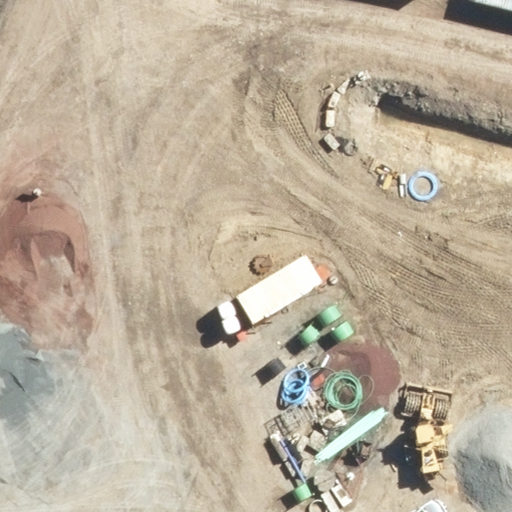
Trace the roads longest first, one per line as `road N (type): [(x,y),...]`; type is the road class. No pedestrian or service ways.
road 1 (residential): [(249,163),(0,461)]
road 2 (residential): [(249,163),(280,177),(347,170),(395,122),(404,89)]
road 3 (residential): [(244,0),(208,51),(204,83),(225,142),(249,163)]
